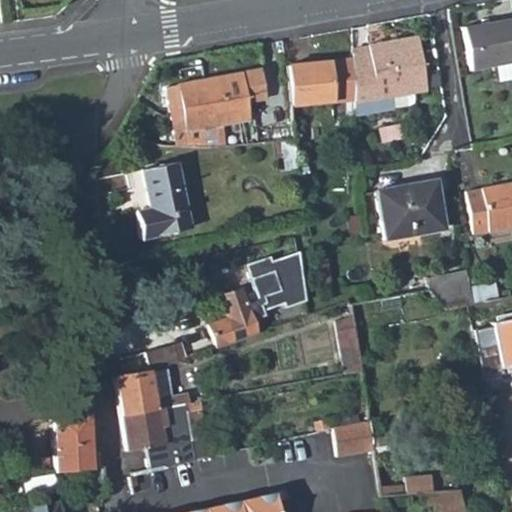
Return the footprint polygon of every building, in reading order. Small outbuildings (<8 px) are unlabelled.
[(511,18),(460,28),(468,70),(511,61),(511,18)] [(390,98),(391,109),(404,107),(405,107),(406,107),(407,107),(407,106),(408,106),(409,105),(410,104),(411,103),(411,102),(411,101),(412,101),(412,100),(412,99),(412,98),(412,97),(412,94),(423,92),(414,37),(366,46),(367,50),(350,53),(350,59),(353,98),(353,104),(390,98)] [(288,106),(353,98),(350,59),(282,67),(288,106)] [(256,70),(173,85),(180,132),(245,120),(242,103),(261,99),(256,70)] [(391,109),(390,98),(353,104),(353,115),(391,109)] [(282,153),(294,153),(292,140),(279,141),(282,153)] [(173,166),(124,176),(136,241),(186,231),(173,166)] [(431,181),(372,191),(381,241),(439,231),(431,181)] [(511,183),(464,193),(473,235),(511,227),(511,183)] [(245,294),(253,318),(264,314),(263,308),(283,300),(286,304),(305,299),(299,250),(270,260),(269,255),(245,264),(254,290),(245,294)] [(321,259),(308,261),(313,290),(324,288),(321,259)] [(392,282),(395,295),(426,289),(444,309),(461,306),(467,305),(464,286),(461,270),(392,282)] [(491,281),(464,286),(467,305),(478,302),(494,299),(491,281)] [(210,322),(218,345),(257,331),(253,318),(245,294),(242,286),(221,293),(226,308),(228,316),(222,318),(210,322)] [(395,295),(375,300),(376,309),(397,306),(395,295)] [(499,314),(497,299),(494,299),(478,302),(481,318),(499,314)] [(333,333),(342,375),(358,372),(352,329),(333,333)] [(482,334),(468,337),(471,356),(485,353),(482,334)] [(143,353),(146,371),(175,361),(171,345),(143,353)] [(167,370),(148,373),(135,375),(111,379),(118,417),(179,406),(183,405),(182,397),(171,400),(167,370)] [(86,415),(92,415),(90,400),(48,403),(51,418),(86,415)] [(197,409),(196,403),(183,405),(179,406),(180,412),(197,409)] [(180,412),(179,406),(118,417),(124,451),(142,448),(146,470),(190,461),(185,441),(202,439),(197,409),(180,412)] [(51,418),(54,472),(78,470),(90,469),(86,415),(51,418)] [(370,452),(366,423),(330,429),(335,458),(370,452)] [(205,457),(202,439),(185,441),(190,461),(205,457)] [(49,459),(29,460),(31,474),(49,472),(49,459)] [(106,492),(103,468),(90,469),(78,470),(81,481),(93,491),(106,492)] [(399,485),(376,487),(378,496),(399,495),(399,485)] [(439,511),(462,511),(456,490),(423,492),(427,505),(437,503),(439,511)] [(274,511),(272,498),(256,501),(225,508),(202,511),(274,511)]
